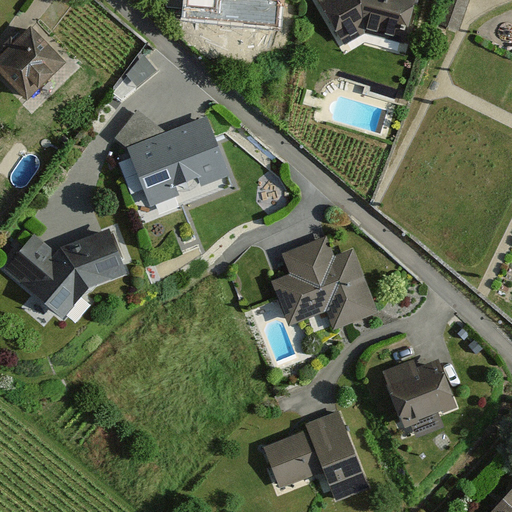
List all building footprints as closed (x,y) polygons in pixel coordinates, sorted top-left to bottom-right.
[(319,0),(344,45),(365,34),(401,44),(414,0),(319,0)] [(33,28),(0,59),(0,71),(28,101),(67,63),(33,28)] [(127,147),(150,209),(229,180),(206,117),(127,147)] [(5,270),(61,322),(89,291),(126,277),(109,228),(58,248),(51,255),(33,239),(5,270)] [(288,327),(326,312),(334,331),(376,314),(352,250),(333,257),(325,236),(279,254),(287,275),(270,281),(288,327)] [(384,371),(402,429),(459,412),(442,354),(384,371)] [(323,469),(334,501),(366,490),(339,411),(259,439),(276,486),(323,469)] [(511,511),(511,483),(485,511),(511,511)]
